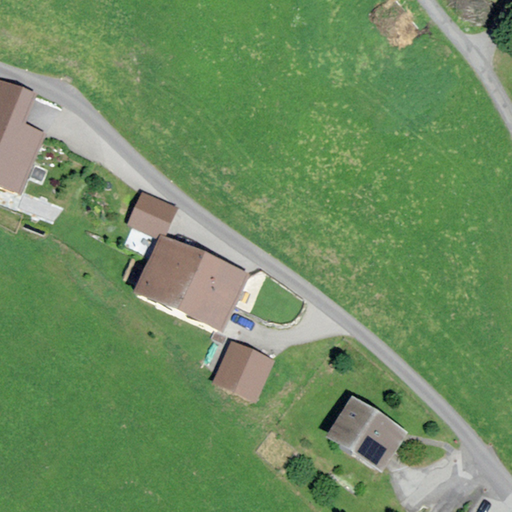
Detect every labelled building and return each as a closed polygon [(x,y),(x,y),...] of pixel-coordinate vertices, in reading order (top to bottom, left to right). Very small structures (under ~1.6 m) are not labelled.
[(21,125),(32,96),(0,83),(0,180),(21,188),(42,133),(21,125)] [(179,208),(141,193),(128,225),(160,239),(166,241),(179,208)] [(166,241),(160,239),(136,297),(221,332),(245,273),(166,241)] [(274,362),(234,343),(215,384),(255,403),(274,362)] [(404,431),(354,399),(330,435),(381,468),(397,442),(404,431)]
